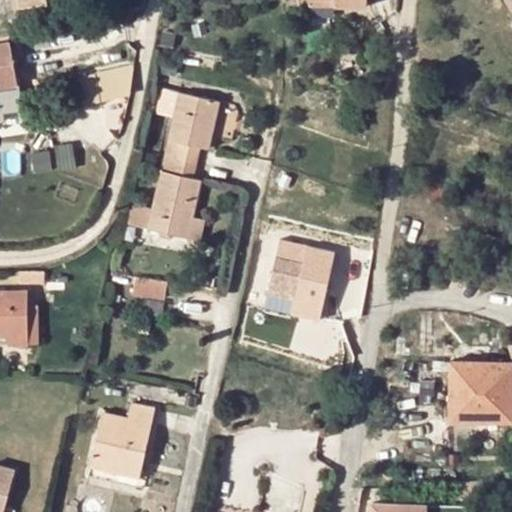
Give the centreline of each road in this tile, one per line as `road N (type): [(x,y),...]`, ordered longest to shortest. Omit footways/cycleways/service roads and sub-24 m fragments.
road 1 (unknown): [(185,511),(266,188),(249,172),(225,168)]
road 2 (residential): [(0,261),(70,258),(101,224),(131,129),(156,0)]
road 3 (residential): [(409,0),(379,307)]
road 4 (residential): [(379,307),(340,511)]
road 5 (residential): [(379,307),(468,297),(511,328)]
